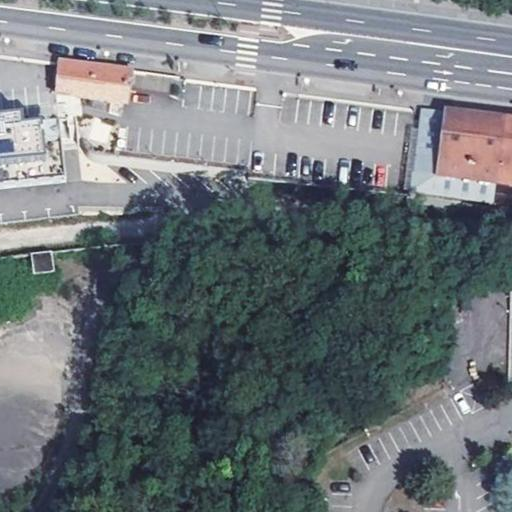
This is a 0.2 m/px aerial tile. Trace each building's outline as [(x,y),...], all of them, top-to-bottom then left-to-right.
[(56,94),(123,102),(126,72),(58,64),(57,76),(56,94)] [(133,73),(126,72),(123,102),(131,103),(134,74),(133,73)] [(436,161),(440,161),(445,113),(441,113),(441,117),(433,116),(421,115),(417,158),(436,160),(436,161)] [(511,121),(447,114),(445,113),(440,161),(496,169),(492,204),(511,202),(511,121)] [(47,166),(0,171),(0,189),(66,183),(60,120),(43,122),(43,130),(47,166)] [(0,171),(47,166),(43,130),(24,132),(23,121),(0,123),(0,171)] [(53,274),(51,254),(32,256),(35,276),(53,274)]
